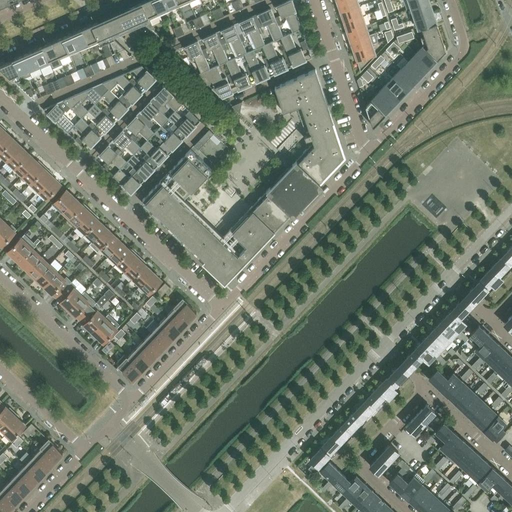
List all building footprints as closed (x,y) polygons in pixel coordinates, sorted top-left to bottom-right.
[(162,20),(153,0),(147,0),(142,2),(150,20),(150,19),(154,28),(153,24),(162,20)] [(170,11),(164,0),(153,0),(162,20),(160,15),(170,11)] [(179,7),(176,0),(164,0),(170,11),(179,7)] [(302,29),(291,0),(289,0),(276,6),(282,19),(286,17),(292,33),(302,29)] [(359,6),(357,0),(344,0),(337,2),(340,12),(359,6)] [(430,2),(429,0),(408,0),(411,8),(430,2)] [(141,25),(145,23),(152,29),(154,28),(150,19),(150,20),(142,2),(130,8),(126,10),(100,21),(97,22),(92,25),(100,44),(106,58),(112,55),(106,41),(113,38),(116,37),(141,25)] [(433,13),(431,6),(430,2),(411,8),(415,19),(433,13)] [(362,15),(359,6),(340,12),(342,17),(343,20),(344,22),(362,15)] [(278,25),(275,18),(271,8),(258,14),(263,26),(267,24),(274,40),(280,38),(283,36),(278,25)] [(437,23),(435,17),(433,13),(415,19),(418,29),(421,28),(437,23)] [(366,25),(362,15),(344,22),(347,31),(366,25)] [(260,33),(257,26),(252,17),(240,22),(245,34),(248,32),(256,49),(262,46),(265,44),(260,33)] [(446,50),(443,41),(438,27),(437,23),(421,28),(427,45),(425,47),(423,45),(436,58),(437,59),(446,50)] [(100,44),(92,25),(92,24),(92,25),(82,29),(90,46),(99,42),(100,44)] [(241,42),(238,34),(234,25),(221,30),(226,42),(230,40),(238,56),(244,54),(246,53),(241,42)] [(369,35),(366,25),(347,31),(350,41),(369,35)] [(90,46),(82,29),(72,33),(80,51),(90,46)] [(221,44),(225,43),(226,42),(221,30),(203,38),(208,50),(212,48),(219,64),(225,62),(228,60),(224,50),(221,44)] [(80,51),(72,33),(72,34),(67,36),(62,38),(62,37),(62,38),(70,55),(80,51)] [(297,50),(290,34),(283,36),(280,38),(285,49),(289,56),(293,66),(306,60),(301,49),(297,50)] [(372,44),(369,35),(350,41),(353,51),(372,44)] [(70,55),(62,38),(53,42),(60,59),(70,55)] [(125,49),(115,40),(110,42),(115,53),(125,49)] [(205,58),(202,50),(198,41),(185,47),(189,56),(190,58),(193,56),(201,73),(210,69),(205,58)] [(398,51),(401,48),(393,41),(391,44),(396,49),(398,51)] [(60,59),(53,42),(52,42),(43,46),(50,64),(60,59)] [(279,59),(271,42),(265,44),(262,46),(267,57),(271,65),(275,74),(278,73),(287,68),(283,57),(279,59)] [(372,44),(353,51),(360,71),(361,71),(376,55),(372,44)] [(396,49),(391,44),(386,49),(391,54),(396,49)] [(436,58),(423,45),(415,53),(429,66),(430,67),(434,62),(433,61),(436,58)] [(50,64),(43,46),(42,46),(42,47),(33,51),(40,68),(50,64)] [(261,67),(253,50),(246,53),(244,54),(249,65),(252,73),(256,82),(257,82),(259,81),(269,76),(264,65),(261,67)] [(40,68),(33,51),(32,51),(28,53),(23,55),(33,77),(31,72),(40,68)] [(429,66),(415,53),(408,60),(421,73),(422,74),(427,70),(426,69),(429,66)] [(33,77),(23,55),(22,55),(23,55),(13,60),(22,80),(23,81),(33,77)] [(385,59),(381,55),(376,60),(380,64),(385,59)] [(191,64),(187,57),(183,58),(190,65),(191,64)] [(242,75),(234,58),(228,60),(225,62),(231,73),(234,81),(238,90),(239,90),(241,89),(251,84),(246,73),(242,75)] [(22,80),(13,60),(13,59),(13,60),(0,65),(0,67),(16,83),(22,80)] [(380,64),(376,60),(371,65),(375,69),(380,64)] [(421,73),(408,60),(400,68),(415,82),(419,77),(418,76),(421,73)] [(156,79),(142,65),(141,66),(132,70),(140,77),(137,80),(146,89),(156,79)] [(233,92),(226,77),(222,79),(216,66),(210,69),(201,73),(198,74),(222,97),(223,97),(233,92)] [(414,81),(400,68),(393,76),(407,90),(412,85),(411,84),(414,81)] [(223,236),(205,218),(184,199),(207,175),(211,171),(212,170),(195,154),(190,149),(142,199),(205,259),(203,261),(224,282),(253,252),(290,214),(292,216),(323,185),(320,182),(345,156),(315,69),(274,87),(283,112),(301,106),(310,133),(304,135),(306,140),(308,139),(310,145),(251,207),(223,236)] [(374,77),(366,70),(361,75),(368,82),(374,77)] [(132,103),(142,93),(135,86),(130,82),(122,74),(103,83),(103,84),(109,89),(110,90),(117,83),(126,91),(123,94),(132,103)] [(406,89),(393,76),(385,84),(399,97),(400,98),(405,93),(404,92),(406,89)] [(399,97),(385,84),(378,91),(391,105),(392,106),(397,101),(396,100),(399,97)] [(182,104),(164,86),(164,87),(154,97),(162,104),(157,108),(163,114),(168,109),(164,105),(166,102),(175,111),(182,104)] [(81,104),(87,97),(95,104),(102,96),(93,87),(63,101),(71,108),(81,118),(88,111),(81,104)] [(116,96),(110,90),(109,89),(102,96),(112,106),(109,109),(118,118),(128,107),(121,101),(116,96)] [(391,105),(378,91),(370,99),(384,113),(385,113),(390,109),(388,108),(391,105)] [(381,115),(384,113),(370,99),(365,105),(373,127),(382,116),(381,115)] [(74,125),(62,114),(65,111),(67,112),(71,108),(63,101),(43,109),(67,132),(74,125)] [(163,114),(157,108),(150,101),(141,111),(150,120),(153,117),(162,125),(168,118),(163,114)] [(240,113),(242,101),(232,106),(240,113)] [(107,115),(102,110),(95,104),(88,111),(98,120),(96,123),(105,132),(114,122),(107,115)] [(196,125),(187,116),(184,119),(175,111),(169,118),(174,124),(179,128),(186,135),(196,125)] [(155,133),(148,127),(144,122),(137,115),(127,126),(136,134),(139,131),(148,140),(155,133)] [(100,136),(93,129),(88,125),(81,118),(74,125),(84,135),(82,138),(91,147),(100,136)] [(182,139),(173,131),(170,134),(162,125),(155,133),(161,138),(172,150),(182,139)] [(198,150),(209,137),(217,145),(220,141),(212,134),(213,133),(209,129),(194,146),(198,150)] [(135,141),(130,137),(123,130),(113,140),(123,148),(125,145),(134,154),(141,147),(135,141)] [(0,151),(13,138),(5,131),(0,136),(0,151)] [(82,141),(75,135),(73,137),(79,144),(82,141)] [(0,154),(7,161),(21,146),(13,138),(0,151),(0,154)] [(158,164),(172,150),(161,138),(158,141),(161,144),(160,146),(159,145),(157,148),(148,140),(141,147),(158,164)] [(127,161),(121,156),(116,151),(109,144),(99,155),(108,163),(111,160),(119,168),(120,169),(127,162),(127,161)] [(15,168),(28,154),(21,146),(7,161),(15,168)] [(23,176),(36,161),(28,154),(15,168),(23,176)] [(154,168),(145,160),(143,163),(134,154),(127,161),(127,162),(133,167),(138,172),(145,179),(154,168)] [(30,183),(44,168),(42,166),(43,165),(38,161),(37,162),(36,161),(23,176),(30,183)] [(38,190),(52,176),(51,175),(52,174),(48,170),(47,171),(44,168),(30,183),(38,190)] [(141,183),(132,174),(129,177),(120,169),(113,176),(131,193),(141,183)] [(46,198),(60,184),(52,176),(38,190),(46,198)] [(10,183),(5,178),(2,182),(7,187),(10,183)] [(21,193),(16,188),(12,192),(17,197),(21,193)] [(62,211),(74,197),(66,189),(53,203),(62,211)] [(11,195),(5,190),(2,193),(7,199),(11,195)] [(26,198),(21,193),(17,197),(22,202),(26,198)] [(16,200),(11,195),(7,199),(13,204),(16,200)] [(69,218),(82,205),(74,197),(62,211),(69,218)] [(37,208),(32,203),(28,207),(33,212),(37,208)] [(77,226),(90,212),(88,210),(89,208),(84,204),(83,206),(82,205),(69,218),(77,226)] [(31,214),(25,209),(22,213),(28,218),(31,214)] [(85,233),(98,220),(97,219),(98,218),(94,213),(93,215),(90,212),(77,226),(85,233)] [(48,219),(43,214),(39,218),(44,222),(48,219)] [(0,243),(2,245),(15,231),(17,229),(16,229),(11,225),(10,227),(3,220),(0,222),(0,243)] [(93,241),(106,227),(98,220),(85,233),(93,240),(93,241)] [(101,248),(114,235),(106,227),(93,241),(93,240),(89,244),(98,252),(101,248)] [(18,264),(33,249),(36,245),(24,234),(8,251),(15,258),(14,260),(18,264)] [(54,243),(57,239),(52,234),(48,238),(54,243)] [(109,256),(122,242),(114,235),(101,248),(109,256)] [(63,245),(57,239),(54,243),(59,248),(63,245)] [(117,263),(129,250),(122,242),(109,256),(117,263)] [(511,245),(502,257),(510,265),(511,262),(511,245)] [(28,271),(42,257),(33,249),(18,264),(23,268),(24,267),(28,271)] [(124,270),(137,257),(135,255),(136,253),(131,249),(130,250),(129,250),(117,263),(124,270)] [(74,255),(68,250),(65,253),(70,259),(74,255)] [(36,278),(49,265),(42,257),(28,271),(32,274),(30,275),(35,280),(36,278)] [(132,278),(145,264),(144,264),(146,262),(141,258),(140,260),(137,257),(124,270),(132,278)] [(510,265),(502,257),(490,268),(499,276),(510,265)] [(140,285),(153,272),(145,264),(132,278),(140,285)] [(43,288),(58,272),(49,265),(36,278),(40,282),(38,283),(43,288)] [(499,276),(490,268),(479,280),(488,288),(491,284),(495,288),(503,280),(499,276)] [(56,297),(71,281),(66,277),(64,279),(58,272),(43,288),(48,292),(49,290),(52,293),(56,297)] [(148,293),(161,280),(153,272),(140,285),(148,293)] [(97,287),(102,282),(97,278),(93,283),(97,287)] [(479,280),(464,296),(473,304),(477,300),(480,297),(488,288),(479,280)] [(67,310),(81,295),(74,288),(76,286),(71,281),(56,297),(61,301),(60,301),(63,304),(62,305),(67,310)] [(161,296),(170,287),(165,282),(157,291),(161,296)] [(109,299),(114,293),(109,289),(104,294),(109,299)] [(80,319),(95,304),(90,299),(88,301),(81,295),(67,310),(71,314),(72,313),(75,315),(80,319)] [(451,310),(460,318),(473,304),(464,296),(451,310)] [(196,312),(182,299),(174,307),(188,320),(196,312)] [(90,332),(104,317),(98,310),(100,308),(95,304),(80,319),(84,324),(87,326),(85,328),(90,332)] [(188,320),(174,307),(166,316),(180,328),(188,320)] [(466,323),(460,318),(451,310),(444,317),(458,331),(456,333),(461,337),(464,333),(460,329),(466,323)] [(103,342),(120,325),(108,313),(104,317),(90,332),(95,336),(96,335),(103,342)] [(180,328),(166,316),(159,324),(173,337),(180,328)] [(458,331),(444,317),(436,325),(451,339),(456,333),(458,331)] [(472,319),(468,324),(471,328),(476,323),(472,319)] [(173,337),(159,324),(151,332),(164,345),(173,337)] [(436,325),(429,333),(443,347),(451,339),(436,325)] [(472,335),(468,338),(477,347),(481,343),(489,335),(478,325),(470,333),(472,335)] [(164,345),(151,332),(143,340),(157,353),(164,345)] [(436,355),(438,353),(443,347),(429,333),(421,341),(436,355)] [(477,347),(475,349),(483,357),(497,342),(489,335),(481,343),(477,347)] [(106,353),(115,345),(110,340),(102,349),(106,353)] [(157,353),(143,340),(135,349),(149,362),(157,353)] [(428,362),(434,357),(438,361),(442,357),(438,353),(436,355),(421,341),(414,349),(422,357),(428,362)] [(497,342),(483,357),(491,364),(504,349),(498,343),(497,342)] [(149,362),(135,349),(127,357),(141,370),(149,362)] [(414,349),(400,364),(408,371),(422,357),(414,349)] [(504,349),(491,364),(498,371),(511,356),(504,349)] [(511,356),(498,371),(505,378),(511,370),(511,356)] [(141,370),(127,357),(119,365),(133,379),(133,378),(141,370)] [(480,357),(475,361),(479,365),(483,360),(480,357)] [(475,369),(479,365),(475,361),(471,366),(475,369)] [(408,371),(400,364),(388,376),(396,384),(408,371)] [(427,367),(423,371),(427,375),(429,377),(434,371),(428,366),(427,367)] [(473,372),(469,368),(465,372),(469,376),(473,372)] [(434,371),(429,377),(439,387),(447,379),(447,378),(437,369),(434,371)] [(447,379),(439,387),(447,395),(461,380),(453,372),(447,378),(447,379)] [(465,372),(461,377),(464,380),(469,376),(465,372)] [(396,391),(393,388),(396,384),(388,376),(377,388),(389,399),(396,391)] [(461,380),(447,395),(453,400),(455,402),(468,387),(466,385),(461,380)] [(468,387),(455,402),(459,406),(462,409),(476,394),(473,392),(468,387)] [(389,399),(377,388),(366,400),(377,411),(378,411),(377,410),(379,409),(377,406),(386,397),(389,400),(389,399)] [(476,394),(462,409),(466,412),(469,416),(483,401),(479,398),(476,394)] [(363,419),(372,409),(376,413),(377,411),(366,400),(354,411),(363,419)] [(483,401),(469,416),(472,418),(477,423),(491,408),(486,404),(483,401)] [(0,426),(14,412),(10,408),(8,409),(5,406),(5,407),(1,402),(0,403),(0,426)] [(435,412),(426,404),(416,415),(425,423),(435,412)] [(491,408),(477,423),(479,425),(484,430),(498,415),(493,410),(491,408)] [(343,423),(352,431),(354,429),(363,419),(354,411),(343,423)] [(9,441),(25,425),(17,418),(19,416),(14,412),(0,426),(7,433),(5,435),(10,440),(9,440),(9,441)] [(415,433),(421,427),(425,423),(416,415),(406,426),(415,433)] [(498,415),(484,430),(497,441),(505,433),(501,429),(506,423),(498,415)] [(443,422),(439,427),(435,430),(446,440),(454,432),(443,422)] [(28,436),(36,427),(31,423),(23,431),(28,436)] [(350,433),(353,436),(355,434),(352,431),(343,423),(332,435),(340,443),(350,433)] [(435,430),(439,427),(434,423),(430,427),(434,431),(435,430)] [(454,432),(446,440),(440,446),(448,454),(462,439),(454,432)] [(329,454),(331,452),(340,443),(332,435),(321,446),(329,454)] [(431,444),(435,440),(431,436),(427,440),(431,444)] [(63,452),(49,439),(41,448),(54,461),(62,453),(63,452)] [(475,452),(462,439),(448,454),(462,466),(475,452)] [(398,451),(390,444),(380,454),(388,462),(398,451)] [(326,458),(329,455),(329,454),(321,446),(309,459),(318,467),(326,458)] [(54,461),(41,448),(40,447),(40,448),(33,456),(47,469),(54,461)] [(485,460),(475,452),(462,466),(471,475),(485,460)] [(370,465),(378,473),(388,462),(380,454),(370,465)] [(47,469),(33,456),(25,464),(39,477),(47,469)] [(444,456),(439,461),(443,464),(447,459),(446,458),(444,456)] [(332,480),(340,472),(326,458),(318,467),(330,478),(326,483),(329,486),(334,481),(332,480)] [(402,459),(398,464),(402,468),(406,463),(402,459)] [(492,467),(485,460),(471,475),(478,482),(492,467)] [(439,461),(434,466),(436,468),(438,469),(443,464),(439,461)] [(317,467),(313,463),(308,469),(311,472),(317,467)] [(406,471),(410,467),(406,463),(402,468),(406,471)] [(39,477),(25,464),(17,473),(31,486),(39,477)] [(389,472),(394,476),(397,472),(398,471),(393,467),(389,472)] [(492,483),(500,474),(492,467),(478,482),(487,489),(492,483)] [(432,468),(427,473),(431,477),(436,472),(434,470),(432,468)] [(332,480),(334,481),(342,490),(350,481),(340,472),(332,480)] [(394,476),(389,481),(400,491),(408,482),(397,472),(394,476)] [(31,486),(17,473),(9,481),(23,494),(31,486)] [(427,473),(423,478),(425,480),(426,482),(431,477),(427,473)] [(492,483),(503,493),(511,484),(500,474),(492,483)] [(364,483),(356,475),(350,481),(342,490),(348,496),(344,501),(347,504),(352,499),(350,497),(364,483)] [(408,482),(400,491),(408,498),(421,483),(413,476),(408,482)] [(23,494),(9,481),(1,489),(15,502),(23,494)] [(350,497),(352,499),(358,505),(372,490),(364,483),(350,497)] [(421,483),(408,498),(421,510),(435,496),(421,483)] [(474,483),(469,488),(473,492),(477,487),(474,483)] [(511,501),(511,485),(511,484),(503,493),(511,501)] [(469,488),(464,494),(468,497),(473,492),(469,488)] [(15,502),(1,489),(0,490),(0,503),(7,510),(15,502)] [(365,511),(379,497),(372,490),(358,505),(364,510),(362,511),(365,511)] [(498,498),(494,494),(490,498),(494,502),(498,498)] [(435,496),(421,510),(423,511),(436,511),(444,504),(435,496)] [(462,496),(457,501),(461,504),(466,499),(462,496)] [(365,511),(379,511),(386,504),(379,497),(365,511)] [(339,506),(342,509),(347,504),(344,501),(339,506)] [(457,501),(453,506),(456,509),(461,504),(457,501)]
